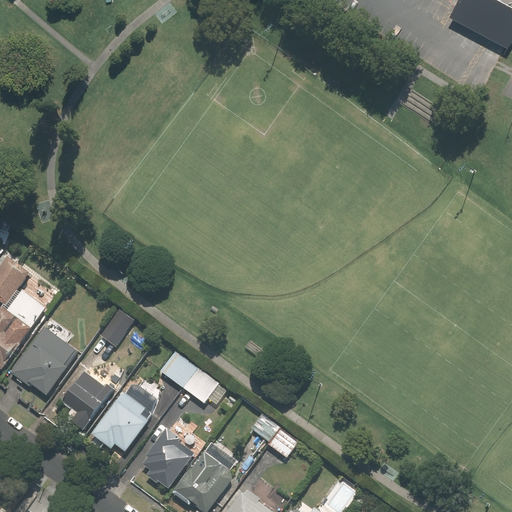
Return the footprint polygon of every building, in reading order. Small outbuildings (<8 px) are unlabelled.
[(511,0),(464,0),(456,14),(511,44),(511,0)] [(0,294),(11,303),(31,275),(9,259),(0,271),(0,294)] [(49,307),(25,290),(12,309),(4,304),(0,309),(0,359),(8,366),(49,307)] [(69,364),(79,351),(47,327),(14,373),(31,385),(33,383),(51,396),(73,367),(69,364)] [(164,372),(207,404),(211,398),(220,405),(230,392),(221,385),(222,384),(178,352),(164,372)] [(84,375),(66,402),(78,410),(73,418),(89,429),(116,389),(97,376),(94,381),(84,375)] [(146,408),(124,391),(92,434),(112,449),(115,444),(126,452),(151,420),(142,413),(146,408)] [(302,441),(265,413),(252,430),(290,458),(302,441)] [(193,465),(201,453),(181,439),(184,435),(172,427),(147,464),(154,469),(149,476),(160,484),(162,481),(173,489),(190,463),(193,465)] [(195,501),(208,511),(212,511),(239,477),(232,472),(240,462),(215,442),(176,491),(193,504),(195,501)] [(276,511),(248,489),(229,511),(276,511)] [(328,511),(319,506),(316,511),(304,503),(297,511),(295,510),(293,511),(328,511)]
